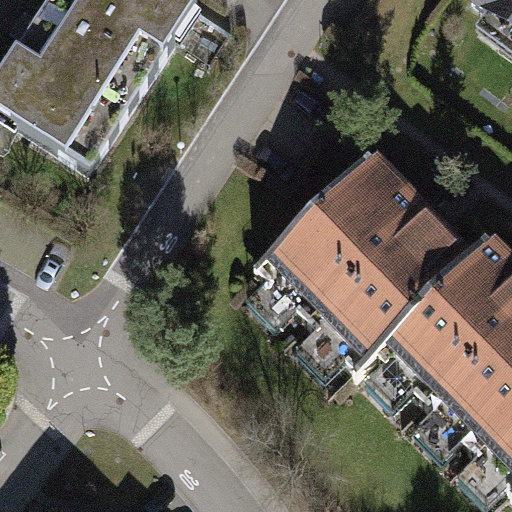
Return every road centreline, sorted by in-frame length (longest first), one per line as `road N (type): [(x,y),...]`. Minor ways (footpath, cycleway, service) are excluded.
road 1 (residential): [(80,363),(323,0)]
road 2 (residential): [(80,363),(181,454),(226,511)]
road 3 (residential): [(0,467),(80,363)]
